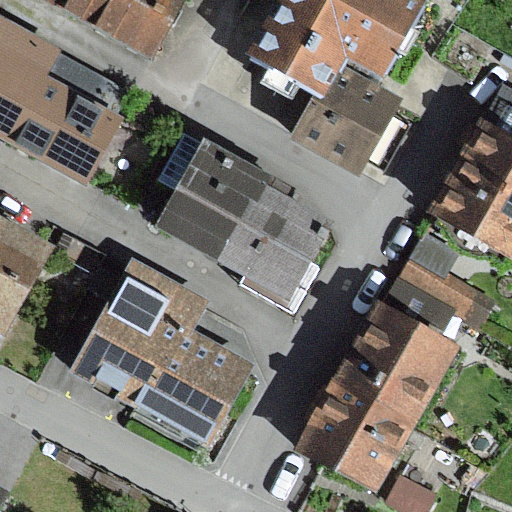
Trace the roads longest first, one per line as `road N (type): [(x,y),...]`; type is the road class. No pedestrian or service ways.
road 1 (residential): [(235,511),(454,114)]
road 2 (residential): [(0,393),(235,511)]
